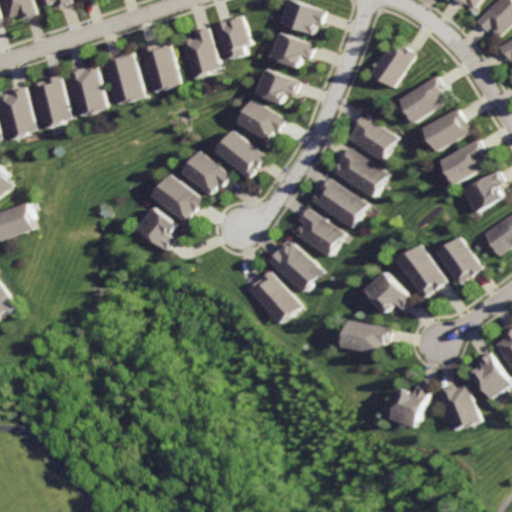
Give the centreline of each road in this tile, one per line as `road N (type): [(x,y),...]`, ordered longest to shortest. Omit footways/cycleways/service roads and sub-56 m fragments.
road 1 (residential): [(364,0),(310,151),(271,206),(242,224)]
road 2 (residential): [(511,125),(457,44),(388,0)]
